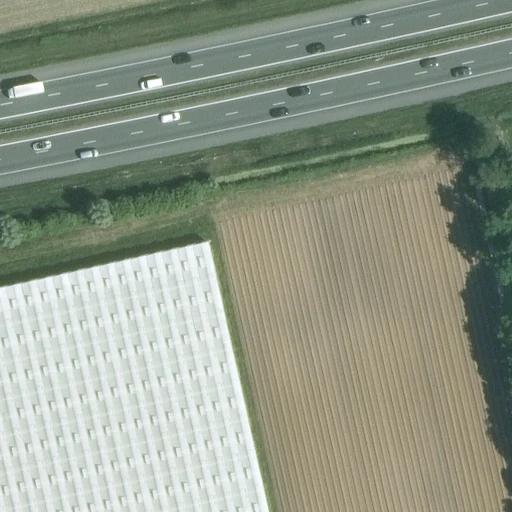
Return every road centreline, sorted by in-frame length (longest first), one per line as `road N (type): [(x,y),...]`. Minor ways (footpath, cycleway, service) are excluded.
road 1 (motorway): [(0,159),(511,52)]
road 2 (motorway): [(498,0),(0,104)]
